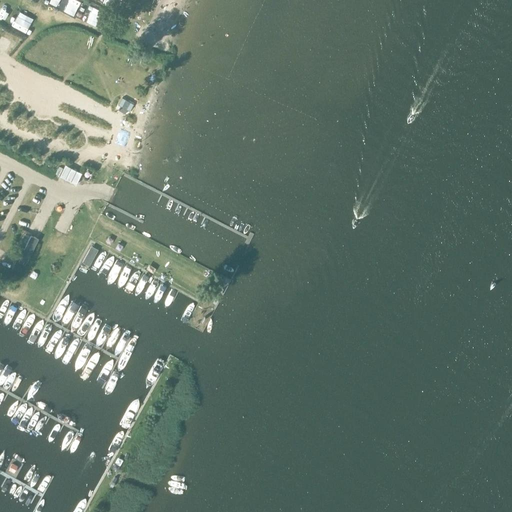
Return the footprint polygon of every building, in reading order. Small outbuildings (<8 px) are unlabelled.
[(116,2),(114,9),(128,14),(131,6),(116,2)] [(17,27),(27,33),(33,23),(22,17),(17,27)] [(135,22),(133,30),(147,35),(150,27),(135,22)] [(0,103),(8,88),(0,83),(0,103)] [(63,169),(60,176),(76,185),(82,174),(65,165),(63,169)] [(31,236),(19,259),(26,263),(38,239),(31,236)] [(92,245),(79,268),(87,272),(99,249),(92,245)] [(16,262),(13,269),(20,273),(23,265),(16,262)]
